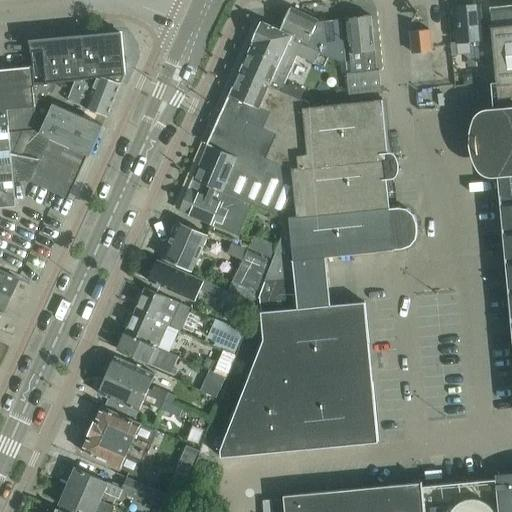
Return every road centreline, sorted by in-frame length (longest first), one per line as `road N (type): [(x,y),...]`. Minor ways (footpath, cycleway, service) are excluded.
road 1 (tertiary): [(0,454),(195,27)]
road 2 (residential): [(0,11),(99,3),(140,7),(195,27)]
